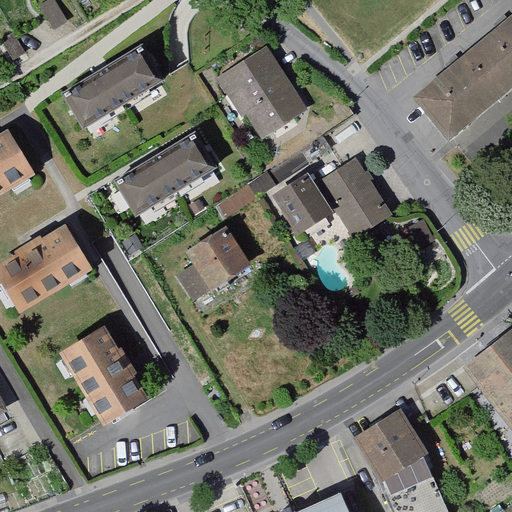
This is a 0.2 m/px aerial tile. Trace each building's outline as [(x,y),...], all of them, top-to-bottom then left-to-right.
[(511,20),(403,111),(438,152),(511,90),(511,20)] [(261,44),(212,76),(255,142),(305,109),(261,44)] [(138,52),(62,97),(82,131),(158,87),(138,52)] [(0,191),(31,174),(7,132),(0,135),(0,191)] [(213,187),(217,185),(191,137),(108,182),(134,230),(213,187)] [(319,141),(298,152),(306,167),(327,156),(319,141)] [(310,174),(268,199),(293,240),(332,217),(352,250),(389,227),(415,271),(446,252),(415,200),(387,217),(356,164),(318,187),(310,174)] [(241,186),(249,202),(269,193),(262,177),(241,186)] [(0,276),(19,310),(89,270),(65,228),(0,265),(0,276)] [(161,271),(185,309),(247,272),(225,234),(161,271)] [(62,354),(104,422),(146,397),(104,329),(62,354)] [(511,335),(455,383),(511,451),(511,335)] [(364,437),(397,511),(460,511),(415,414),(364,437)] [(364,511),(355,492),(321,508),(311,511),(364,511)]
